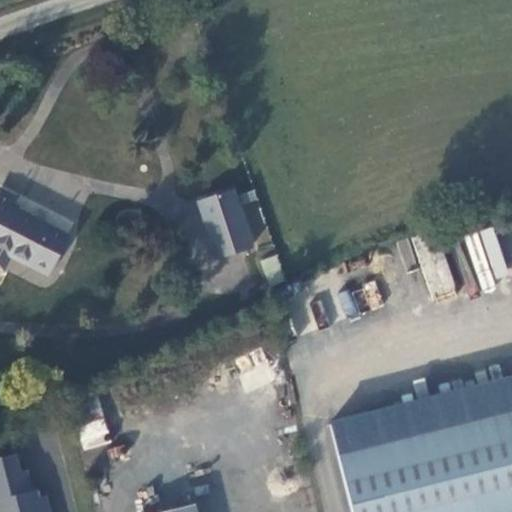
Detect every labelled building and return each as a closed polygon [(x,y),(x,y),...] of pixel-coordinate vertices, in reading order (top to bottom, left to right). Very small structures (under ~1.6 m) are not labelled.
[(10,255),(47,274),(68,235),(10,206),(15,198),(0,189),(0,268),(2,270),(10,255)] [(232,190),(199,201),(218,258),(251,247),(232,190)] [(276,255),(261,260),(269,285),(284,280),(276,255)] [(511,511),(511,412),(337,456),(351,511),(511,511)] [(107,443),(103,421),(78,425),(82,447),(107,443)] [(14,453),(0,456),(0,511),(48,511),(45,495),(37,496),(36,489),(31,490),(26,469),(18,471),(14,453)]
